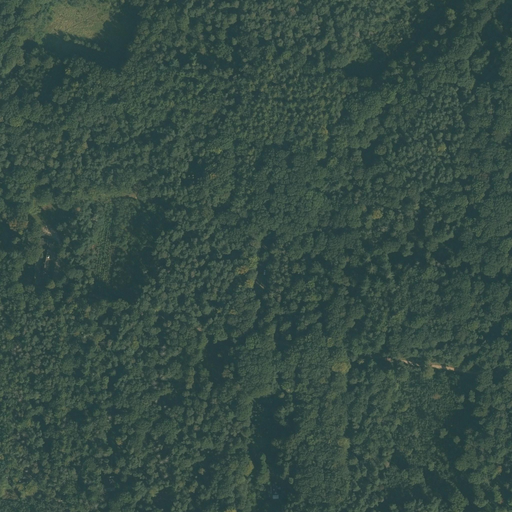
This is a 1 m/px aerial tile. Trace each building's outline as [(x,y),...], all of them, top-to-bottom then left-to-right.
[(14,234),(7,222),(3,225),(9,235),(10,236),(11,237),(12,236),(12,235),(14,234)] [(49,259),(43,258),(40,271),(46,272),(48,263),(49,259)] [(266,278),(261,277),(260,279),(257,278),(255,289),(264,290),(266,278)] [(113,477),(106,477),(107,488),(114,488),(113,477)] [(280,482),(272,483),(272,491),(272,494),(281,494),(280,482)]
